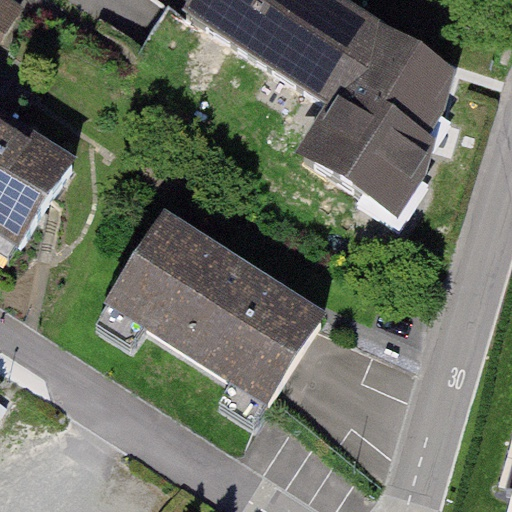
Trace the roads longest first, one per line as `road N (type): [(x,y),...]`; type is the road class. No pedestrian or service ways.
road 1 (residential): [(511,163),(409,511)]
road 2 (residential): [(265,511),(0,341)]
